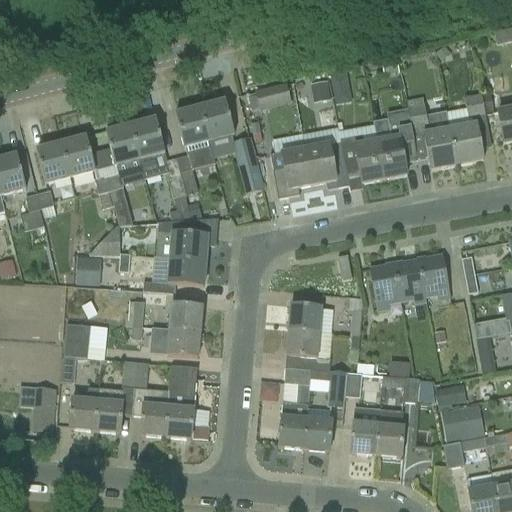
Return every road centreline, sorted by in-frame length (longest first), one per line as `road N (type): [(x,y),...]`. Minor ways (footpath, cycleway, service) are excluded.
road 1 (residential): [(236,494),(253,267),(263,254),(277,244),(511,200)]
road 2 (tertiary): [(0,100),(315,16)]
road 3 (residential): [(236,494),(0,475)]
road 4 (residential): [(401,511),(393,504),(236,494)]
